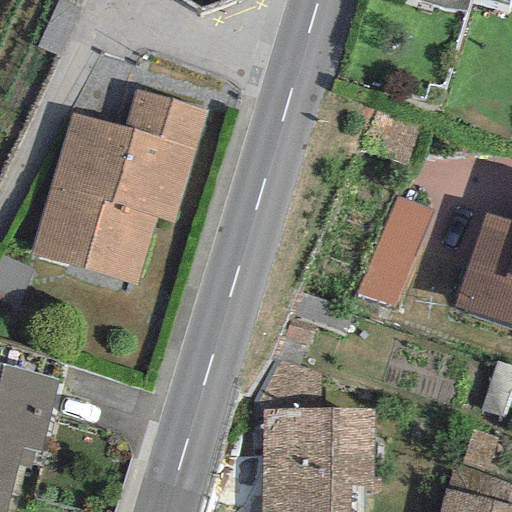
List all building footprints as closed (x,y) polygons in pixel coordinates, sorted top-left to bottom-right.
[(511,0),(409,0),(442,10),(465,11),(468,0),(477,0),(508,8),(509,0),(511,0)] [(205,113),(133,91),(122,128),(70,113),(28,254),(135,286),(155,219),(172,224),(205,113)] [(391,308),(433,212),(397,197),(355,295),(391,308)] [(511,225),(483,216),(453,307),(511,326),(511,225)] [(0,511),(4,511),(17,467),(21,448),(32,451),(38,453),(56,381),(0,366),(0,511)] [(371,412),(262,410),(259,511),(349,511),(350,486),(370,486),(371,412)] [(32,451),(21,448),(17,467),(28,469),(32,451)] [(511,511),(511,502),(441,488),(436,511),(511,511)]
